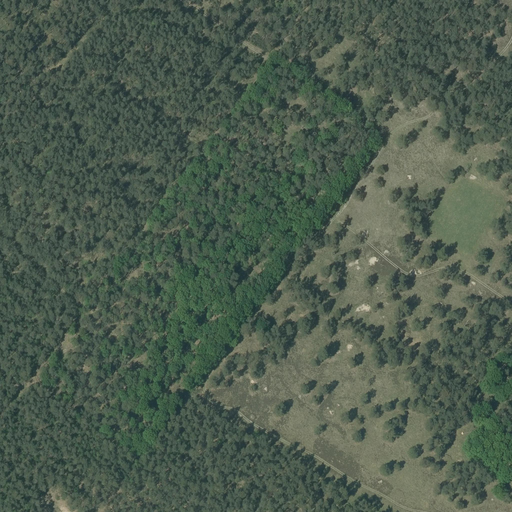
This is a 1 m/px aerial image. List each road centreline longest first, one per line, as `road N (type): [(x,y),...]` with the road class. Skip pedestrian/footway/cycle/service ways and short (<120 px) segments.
road 1 (track): [(420,511),(215,404),(204,383)]
road 2 (track): [(325,225),(349,230),(405,273),(455,269),(511,305)]
road 3 (track): [(204,383),(325,225)]
road 4 (track): [(204,383),(100,511)]
